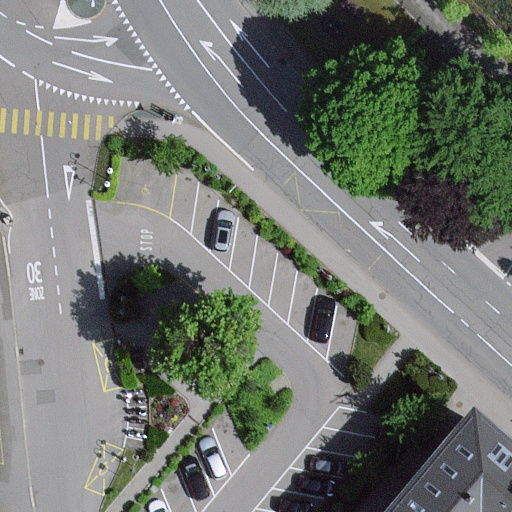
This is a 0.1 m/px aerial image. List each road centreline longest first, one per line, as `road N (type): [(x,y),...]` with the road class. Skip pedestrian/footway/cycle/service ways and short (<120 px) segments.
road 1 (residential): [(69,511),(37,37)]
road 2 (primary): [(202,50),(360,214),(474,310)]
road 3 (tertiary): [(37,37),(118,64),(153,65),(202,50)]
